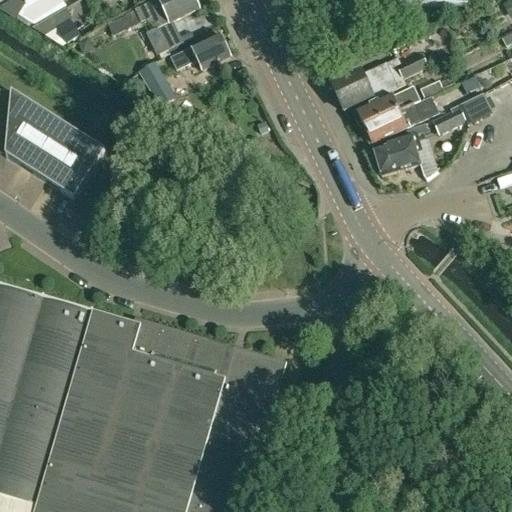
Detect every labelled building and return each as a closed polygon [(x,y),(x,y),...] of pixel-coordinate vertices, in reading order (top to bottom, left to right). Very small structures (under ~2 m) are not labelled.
[(19,18),(26,6),(16,0),(13,0),(1,7),(19,18)] [(36,29),(68,9),(62,0),(32,0),(28,3),(26,6),(19,18),(36,29)] [(160,31),(180,21),(199,12),(193,0),(162,0),(159,2),(128,17),(129,20),(111,28),(117,39),(149,23),(160,31)] [(511,0),(351,0),(352,2),(464,9),(464,0),(511,0)] [(511,1),(503,6),(509,18),(511,21),(511,20),(511,1)] [(68,9),(36,29),(50,38),(57,33),(72,24),(76,22),(68,9)] [(80,39),(72,24),(57,33),(66,47),(80,39)] [(511,36),(502,41),(507,50),(511,46),(511,36)] [(192,50),(170,60),(177,73),(198,63),(202,73),(231,60),(220,37),(192,50)] [(88,41),(77,46),(82,58),(93,53),(88,41)] [(398,54),(402,65),(417,59),(413,48),(398,54)] [(400,69),(396,61),(362,77),(361,75),(333,89),(344,114),(376,99),(377,101),(399,91),(396,86),(429,70),(423,58),(400,69)] [(177,101),(157,66),(141,76),(159,107),(161,110),(163,109),(177,101)] [(440,85),(420,94),(424,102),(431,99),(444,93),(440,85)] [(362,132),(420,105),(412,89),(357,116),(358,118),(356,121),(362,132)] [(7,153),(12,94),(0,93),(0,152),(6,153),(7,153)] [(7,153),(6,153),(5,158),(74,202),(105,153),(12,94),(7,153)] [(458,109),(460,112),(466,124),(489,113),(481,97),(458,109)] [(372,146),(438,114),(431,99),(424,102),(420,105),(362,132),(367,143),(370,143),(372,146)] [(440,137),(466,124),(460,112),(433,124),(440,137)] [(422,153),(420,145),(427,143),(424,136),(418,138),(418,137),(389,146),(390,149),(375,154),(378,165),(376,166),(379,176),(381,175),(382,179),(412,170),(412,169),(420,167),(417,155),(422,153)] [(123,168),(115,163),(109,173),(116,178),(123,168)] [(251,360),(251,361),(0,288),(0,496),(37,508),(36,511),(240,511),(282,369),(251,360)]
